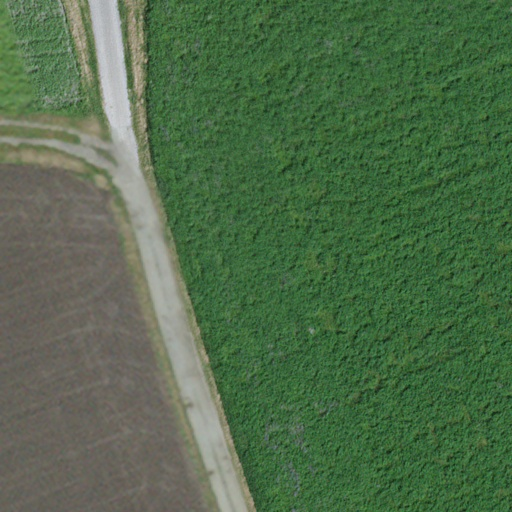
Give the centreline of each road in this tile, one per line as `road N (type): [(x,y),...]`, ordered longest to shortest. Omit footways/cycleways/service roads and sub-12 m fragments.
road 1 (track): [(105,0),(128,181),(234,511)]
road 2 (track): [(128,181),(64,148),(0,145)]
